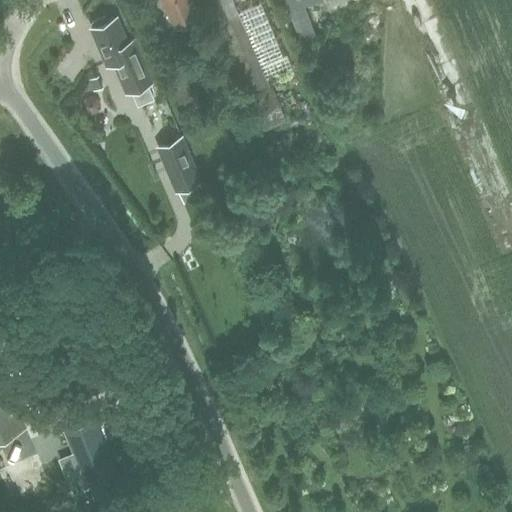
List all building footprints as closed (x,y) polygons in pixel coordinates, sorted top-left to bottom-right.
[(163,0),(175,28),(201,17),(193,0),(163,0)] [(219,0),(204,0),(246,96),(270,86),(266,77),(239,13),(227,18),(219,0)] [(285,0),(303,45),(318,39),(305,4),(316,0),(285,0)] [(272,5),(252,11),(263,45),(282,39),(272,5)] [(93,21),(94,25),(92,26),(108,64),(115,61),(128,91),(153,80),(135,38),(128,41),(117,15),(108,19),(106,15),(93,21)] [(177,58),(163,64),(178,98),(193,92),(179,57),(177,58)] [(227,72),(222,74),(207,81),(211,89),(214,97),(212,98),(215,104),(218,108),(240,98),(227,72)] [(110,130),(129,123),(121,104),(102,112),(110,130)] [(206,194),(200,180),(202,179),(183,135),(160,145),(179,189),(185,203),(206,194)] [(0,436),(26,426),(0,364),(0,436)] [(82,490),(119,474),(96,418),(67,431),(77,455),(68,458),(82,490)]
